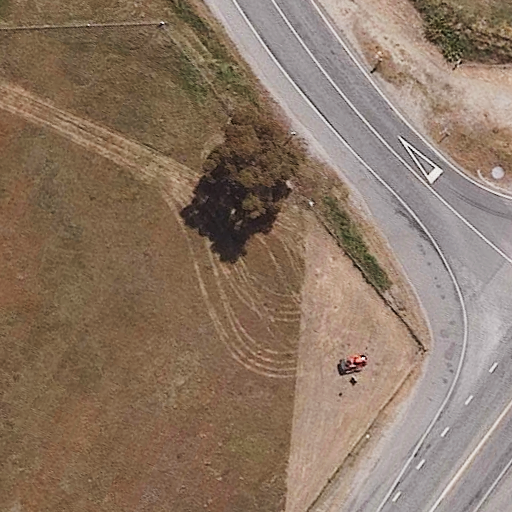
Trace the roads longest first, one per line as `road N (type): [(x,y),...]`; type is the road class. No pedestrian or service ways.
road 1 (unclassified): [(273,0),(382,141),(511,260)]
road 2 (primary): [(431,511),(511,403)]
